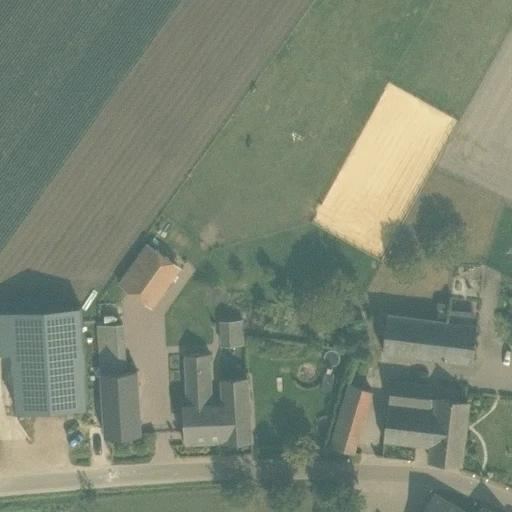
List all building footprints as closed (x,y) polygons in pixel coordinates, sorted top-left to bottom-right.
[(149,304),(177,265),(147,244),(119,283),(149,304)] [(0,352),(12,351),(16,411),(87,406),(81,305),(0,310),(0,352)] [(472,362),(477,325),(387,313),(383,352),(472,362)] [(98,363),(127,362),(126,320),(97,321),(98,363)] [(243,344),(242,320),(221,320),(221,344),(243,344)] [(183,400),(185,444),(224,442),(252,441),(248,377),(221,378),(222,397),(214,397),(212,353),(184,355),(186,397),(183,397),(183,400)] [(101,372),(104,416),(105,436),(141,434),(137,370),(101,372)] [(328,444),(358,452),(375,389),(346,381),(328,444)] [(389,403),(384,441),(431,447),(430,460),(461,464),(468,402),(437,399),(436,408),(428,408),(431,385),(396,381),(391,385),(389,403)] [(492,511),(483,506),(479,511),(468,511),(434,492),(421,511),(492,511)]
